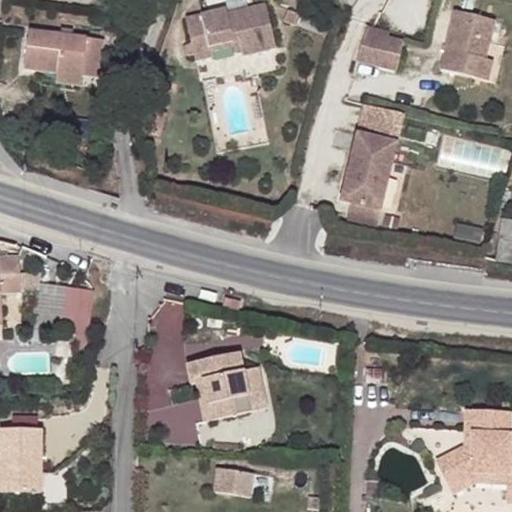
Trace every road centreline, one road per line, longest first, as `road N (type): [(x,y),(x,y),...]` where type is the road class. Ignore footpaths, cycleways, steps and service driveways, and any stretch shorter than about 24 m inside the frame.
road 1 (secondary): [(134,234),(253,269),(511,311)]
road 2 (unknown): [(287,275),(365,0)]
road 3 (residential): [(123,511),(134,234)]
road 4 (residential): [(160,0),(130,76),(134,234)]
road 5 (secondary): [(0,195),(134,234)]
